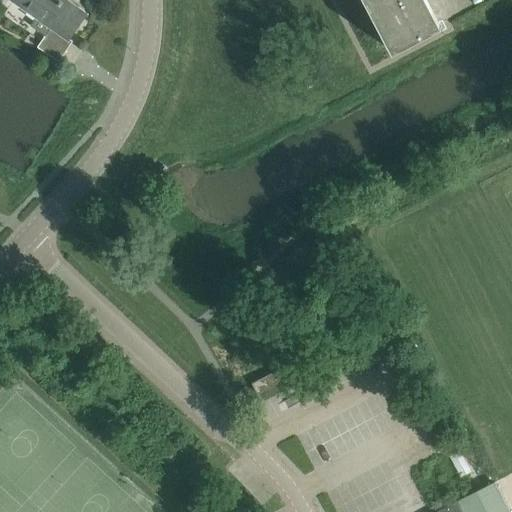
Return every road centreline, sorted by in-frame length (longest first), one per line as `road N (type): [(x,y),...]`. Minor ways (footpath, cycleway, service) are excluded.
road 1 (residential): [(302,511),(249,445),(23,242)]
road 2 (tertiary): [(23,242),(114,141),(149,44),(146,0)]
